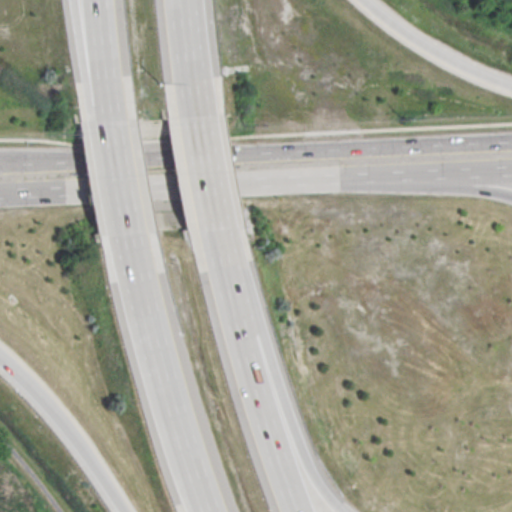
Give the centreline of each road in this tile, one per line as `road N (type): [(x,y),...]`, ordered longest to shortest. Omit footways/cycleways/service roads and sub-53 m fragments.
road 1 (motorway): [(406,175),(511,197),(330,508),(301,471),(232,330)]
road 2 (secondary): [(0,194),(406,175)]
road 3 (secondary): [(292,151),(0,163)]
road 4 (motorway): [(122,232),(204,511)]
road 5 (secondary): [(511,140),(292,151)]
road 6 (motorway): [(0,362),(66,431),(119,511)]
road 7 (motorway): [(290,511),(232,330)]
road 8 (motorway): [(511,85),(437,53),(364,0)]
road 9 (motorway): [(68,0),(84,91),(105,122)]
road 10 (motorway): [(94,0),(105,122)]
